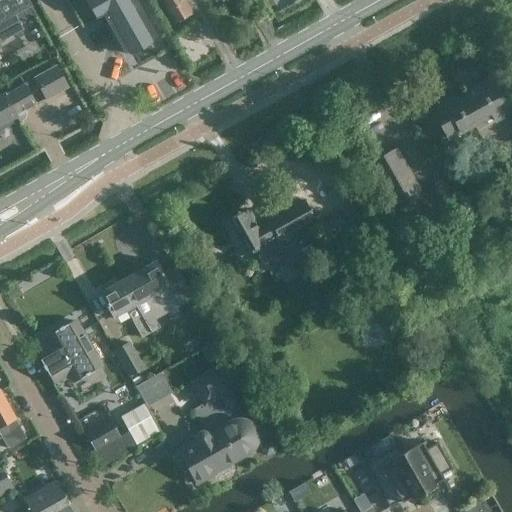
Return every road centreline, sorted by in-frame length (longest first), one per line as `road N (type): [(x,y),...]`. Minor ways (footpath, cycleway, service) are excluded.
road 1 (tertiary): [(61,181),(392,0)]
road 2 (residential): [(0,333),(106,511)]
